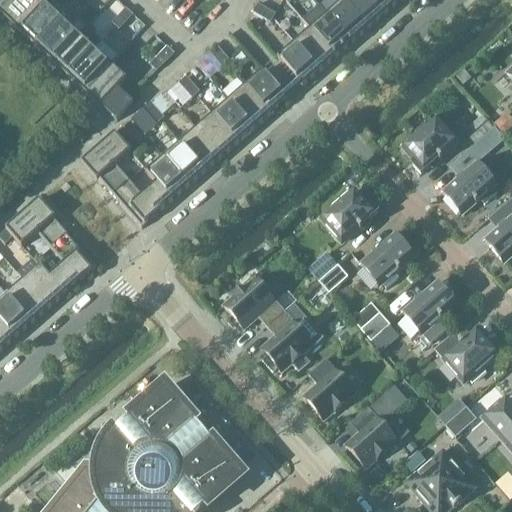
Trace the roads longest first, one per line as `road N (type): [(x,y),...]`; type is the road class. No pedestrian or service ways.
road 1 (residential): [(327,116),(511,329)]
road 2 (residential): [(311,474),(142,274)]
road 3 (residential): [(142,274),(327,116)]
road 4 (residential): [(0,398),(142,274)]
road 5 (residential): [(327,116),(458,0)]
